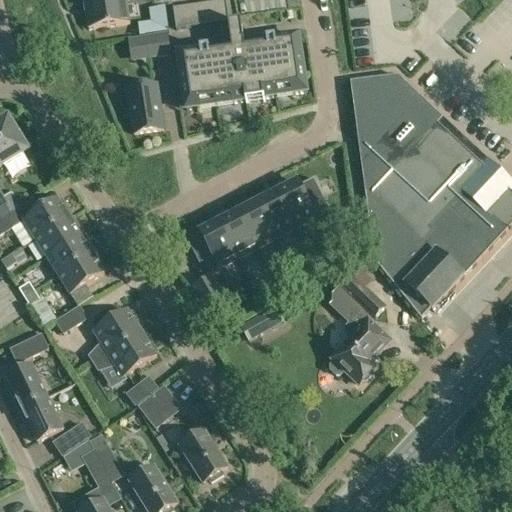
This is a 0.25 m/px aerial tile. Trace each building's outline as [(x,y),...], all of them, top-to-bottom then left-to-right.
[(86,15),(88,31),(130,25),(125,0),(111,0),(84,4),(85,7),(83,7),(85,15),(86,15)] [(174,9),(173,10),(176,31),(177,31),(228,23),(229,24),(226,2),(225,2),(174,10),(174,9)] [(158,26),(155,30),(155,36),(169,34),(167,25),(158,26)] [(242,26),(229,28),(232,48),(244,46),(242,26)] [(167,37),(147,40),(150,59),(170,56),(167,37)] [(210,52),(179,57),(187,112),(201,110),(200,103),(215,101),(216,108),(217,107),(216,101),(232,99),(232,105),(246,103),(246,105),(248,105),(247,97),(262,94),(263,103),(265,103),(265,101),(277,99),(276,92),(292,90),(293,96),(307,94),(298,39),(267,44),(268,50),(211,58),(210,52)] [(396,78),(349,85),(374,264),(422,323),(443,301),(444,302),(511,228),(511,193),(438,126),(443,120),(396,78)] [(157,87),(127,91),(134,136),(164,132),(157,87)] [(0,169),(27,153),(8,122),(0,127),(0,169)] [(298,184),(278,195),(296,231),(316,220),(318,224),(332,216),(314,181),(300,188),(298,184)] [(0,219),(0,220),(1,221),(12,214),(12,213),(8,207),(0,193),(0,219)] [(278,195),(259,205),(277,241),(296,231),(278,195)] [(25,224),(36,242),(70,220),(66,214),(69,212),(62,202),(60,203),(58,202),(41,213),(33,200),(26,205),(12,213),(12,214),(20,227),(25,224)] [(259,205),(239,215),(258,250),(277,241),(259,205)] [(0,239),(20,227),(12,214),(1,221),(0,221),(0,239)] [(239,215),(220,224),(239,260),(258,250),(239,215)] [(36,242),(47,260),(84,237),(77,225),(74,227),(70,220),(36,242)] [(220,224),(200,235),(204,242),(192,248),(198,261),(199,261),(200,264),(203,263),(208,273),(218,269),(219,271),(239,260),(220,224)] [(47,260),(59,279),(93,257),(89,250),(92,249),(84,237),(47,260)] [(327,263),(326,261),(323,256),(320,249),(309,254),(311,257),(313,261),(316,268),(327,263)] [(7,272),(18,265),(12,257),(2,263),(7,272)] [(93,257),(59,279),(71,298),(105,276),(104,274),(106,272),(100,262),(97,264),(93,257)] [(301,267),(304,274),(316,268),(313,261),(311,257),(299,263),(301,267)] [(282,276),(286,284),(297,278),(293,271),(282,276)] [(211,279),(194,289),(215,324),(232,313),(211,279)] [(339,291),(333,298),(331,309),(328,311),(347,330),(341,335),(351,345),(334,363),(334,364),(329,369),(329,375),(335,380),(340,380),(345,374),(359,387),(375,370),(370,365),(390,344),(371,326),(385,310),(365,291),(362,294),(348,281),(339,290),(339,291)] [(19,292),(25,300),(35,294),(30,285),(19,292)] [(269,293),(259,299),(263,306),(273,300),(269,293)] [(35,294),(25,300),(30,309),(41,302),(35,294)] [(64,337),(88,322),(80,310),(57,325),(64,337)] [(54,325),(47,313),(37,320),(44,331),(54,325)] [(90,359),(94,366),(143,336),(142,334),(144,332),(138,322),(135,324),(129,313),(94,335),(101,347),(90,359)] [(250,347),(264,339),(256,324),(242,332),(250,347)] [(143,336),(94,366),(99,374),(115,369),(123,380),(157,359),(151,348),(153,347),(147,337),(144,338),(143,336)] [(18,367),(49,353),(42,338),(11,353),(18,367)] [(16,400),(22,413),(47,401),(32,369),(7,381),(9,386),(6,387),(13,401),(16,400)] [(136,408),(158,391),(150,380),(127,397),(136,408)] [(135,411),(147,426),(174,405),(162,390),(135,411)] [(47,401),(22,413),(29,426),(26,428),(33,442),(36,441),(38,446),(63,434),(47,401)] [(203,404),(193,409),(199,420),(209,414),(203,404)] [(54,446),(63,460),(91,441),(82,428),(54,446)] [(221,474),(227,471),(204,435),(181,450),(203,486),(209,482),(211,486),(223,478),(221,474)] [(171,451),(163,438),(157,441),(166,455),(171,451)] [(99,461),(95,454),(83,461),(98,488),(110,481),(99,461)] [(111,454),(99,461),(110,481),(122,474),(111,454)] [(172,511),(171,510),(177,507),(154,471),(130,486),(147,511),(172,511)]
